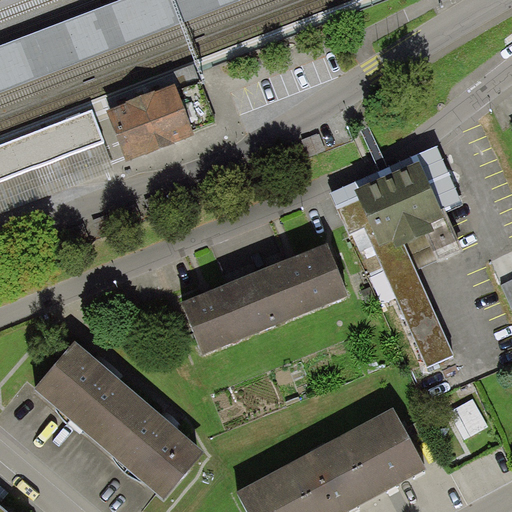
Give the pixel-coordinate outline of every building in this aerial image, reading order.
[(106,98),(111,113),(161,93),(158,85),(183,75),(186,82),(199,77),(194,64),(106,98)] [(161,93),(111,113),(125,148),(128,156),(191,131),(216,122),(199,77),(186,82),(183,75),(158,85),(161,93)] [(0,210),(114,167),(104,141),(98,127),(92,112),(0,147),(0,210)] [(443,217),(420,165),(381,182),(355,194),(380,251),(393,245),(396,252),(435,234),(431,227),(444,221),(443,217)] [(355,194),(381,182),(377,173),(330,194),(350,239),(365,232),(426,369),(454,356),(416,271),(437,262),(438,264),(463,253),(447,216),(443,217),(444,221),(431,227),(435,234),(396,252),(393,245),(380,251),(355,194)] [(328,247),(255,276),(276,327),(348,298),(328,247)] [(202,357),(276,327),(255,276),(181,306),(202,357)] [(511,280),(502,286),(511,306),(511,280)] [(36,393),(98,447),(139,399),(77,345),(36,393)] [(205,455),(139,399),(98,447),(164,503),(205,455)] [(393,409),(340,438),(372,499),(426,471),(393,409)] [(340,438),(289,465),(313,511),(347,511),(372,499),(340,438)] [(313,511),(289,465),(237,493),(247,511),(313,511)]
